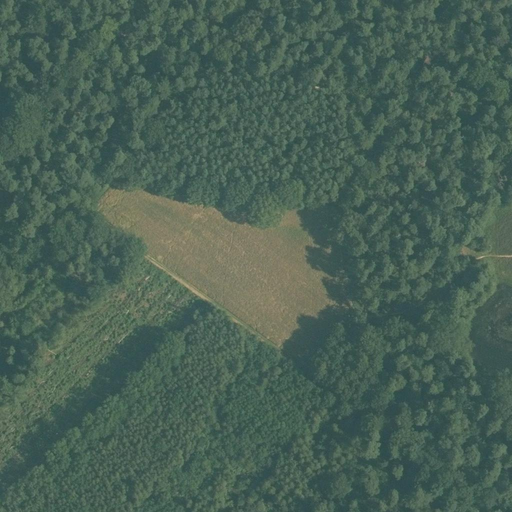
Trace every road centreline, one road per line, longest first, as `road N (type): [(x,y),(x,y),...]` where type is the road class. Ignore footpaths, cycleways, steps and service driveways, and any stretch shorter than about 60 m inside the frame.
road 1 (track): [(509,511),(391,423),(369,366),(340,262),(340,0)]
road 2 (track): [(0,151),(118,26)]
